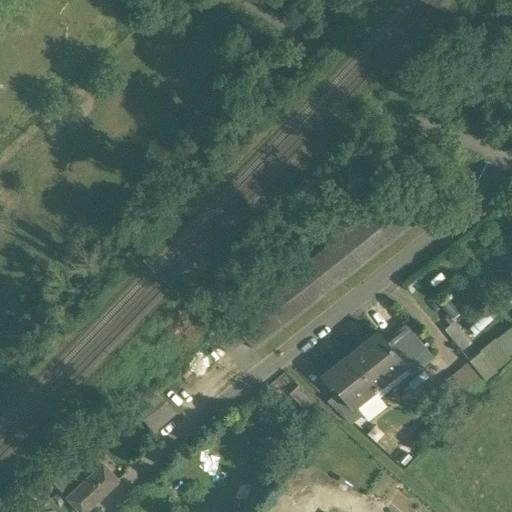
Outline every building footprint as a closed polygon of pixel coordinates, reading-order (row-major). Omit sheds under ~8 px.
[(361,209),(320,241),(325,249),(260,301),(252,290),(208,331),(226,355),(245,340),(254,351),(414,224),(392,196),(389,198),(379,186),(357,203),(361,209)] [(426,350),(409,328),(398,337),(401,341),(415,359),(426,350)] [(401,341),(391,349),(379,333),(347,358),(374,392),(415,359),(401,341)] [(482,355),(470,363),(482,378),(493,369),(482,355)] [(374,392),(347,358),(322,378),(330,390),(334,388),(339,395),(352,409),(356,406),(374,392)] [(469,362),(460,369),(461,370),(474,386),(482,379),(482,378),(470,363),(469,362)] [(474,386),(461,370),(453,376),(465,392),(474,386)] [(155,392),(134,410),(144,422),(165,404),(155,392)] [(352,409),(339,395),(328,403),(352,425),(363,416),(356,406),(352,409)] [(144,422),(143,422),(153,434),(175,416),(165,404),(144,422)] [(115,472),(106,463),(103,467),(111,475),(115,472)] [(103,467),(92,477),(107,493),(118,483),(111,475),(103,467)] [(92,477),(67,500),(78,511),(87,511),(107,493),(92,477)]
